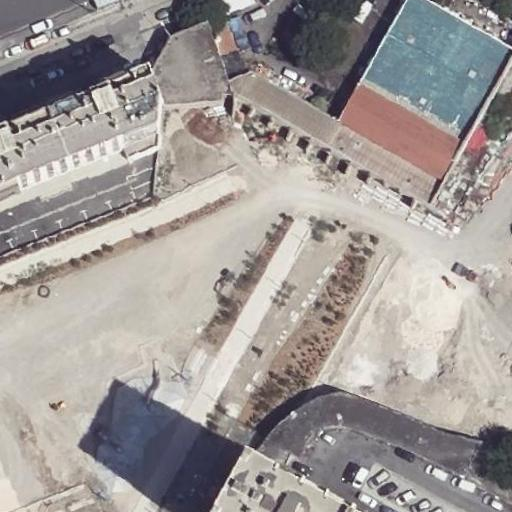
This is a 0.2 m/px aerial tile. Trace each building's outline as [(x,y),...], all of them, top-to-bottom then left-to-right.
[(251,0),(199,0),(208,23),(254,7),(251,0)] [(466,145),(511,58),(511,52),(411,0),(407,0),(360,89),(466,145)] [(464,145),(355,92),(340,124),(242,76),(230,102),(436,202),(464,145)] [(0,226),(134,174),(160,163),(163,139),(164,112),(152,80),(130,89),(130,91),(0,143),(0,226)] [(290,419),(267,443),(299,460),(306,449),(316,437),(327,431),(341,429),(366,436),(459,478),(511,503),(511,471),(478,455),(483,447),(468,443),(348,399),(334,398),(320,400),(307,406),(290,419)] [(317,511),(308,507),(307,509),(285,496),(251,478),(245,490),(248,492),(237,511),(317,511)] [(285,496),(307,509),(308,507),(312,500),(289,488),(285,496)]
